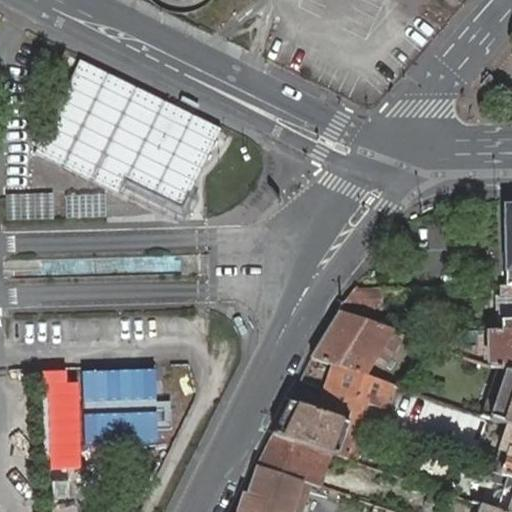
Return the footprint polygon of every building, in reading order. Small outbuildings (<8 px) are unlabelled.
[(52,193),(4,194),(5,221),(53,220),(52,193)] [(504,254),(505,287),(511,286),(511,205),(504,205),(504,224),(488,224),(489,254),(504,254)] [(381,289),(399,288),(398,256),(380,256),(354,290),(381,289)] [(511,286),(505,287),(499,287),(499,297),(511,297),(511,321),(500,321),(500,332),(511,331),(511,286)] [(381,310),(381,289),(354,290),(337,311),(381,310)] [(511,297),(499,297),(495,297),(496,322),(500,321),(511,321),(511,297)] [(362,376),(389,331),(339,313),(311,358),(334,367),(362,376)] [(511,374),(511,331),(500,332),(488,332),(489,366),(495,368),(504,372),(511,374)] [(399,388),(362,376),(334,367),(317,413),(348,424),(357,427),(365,405),(391,413),(399,388)] [(487,419),(504,372),(495,368),(479,416),(487,419)] [(511,374),(504,372),(487,419),(507,426),(511,427),(511,374)] [(169,455),(182,382),(150,376),(137,450),(169,455)] [(100,470),(100,380),(68,380),(68,470),(100,470)] [(348,424),(317,413),(299,407),(288,403),(272,435),(287,440),(336,457),(348,424)] [(511,479),(511,427),(507,426),(496,459),(504,462),(502,469),(493,467),(491,473),(495,474),(500,475),(507,478),(511,479)] [(310,485),(319,488),(324,475),(331,478),(337,457),(336,457),(287,440),(272,435),(256,466),(257,467),(287,477),(310,485)] [(504,462),(496,459),(493,467),(502,469),(504,462)] [(287,477),(257,467),(247,496),(243,494),(236,511),(301,511),(310,485),(287,477)] [(511,511),(511,479),(507,478),(500,475),(495,474),(492,483),(504,487),(502,493),(511,496),(511,511)] [(504,487),(492,483),(484,507),(498,511),(511,511),(511,496),(502,493),(504,487)] [(498,511),(484,507),(481,506),(471,503),(468,511),(472,511),(498,511)]
